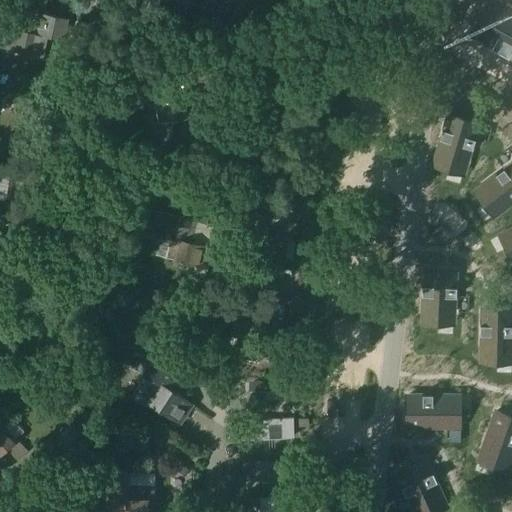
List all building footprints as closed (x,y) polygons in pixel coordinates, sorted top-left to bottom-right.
[(496,18),(483,40),(492,45),(491,47),(492,48),(493,46),(508,54),(507,56),(508,57),(509,55),(511,56),(511,10),(503,6),(496,18)] [(31,9),(27,29),(40,32),(40,33),(64,38),(68,17),(31,9)] [(0,45),(36,53),(40,33),(40,32),(27,29),(4,24),(0,40),(0,45)] [(300,94),(297,81),(294,69),(282,72),(276,73),(279,86),(282,99),(285,110),(291,109),(303,106),(300,94)] [(138,105),(161,101),(175,98),(171,77),(134,84),(138,105)] [(198,94),(175,98),(161,101),(165,121),(202,115),(198,94)] [(441,140),(437,154),(466,162),(470,148),(472,149),(472,148),(471,147),(473,140),(474,140),(475,139),(473,139),(477,124),(448,115),(444,130),(442,130),(441,130),(443,131),(441,139),(439,138),(439,139),(441,140)] [(349,140),(349,151),(393,152),(394,141),(349,140)] [(452,164),(441,188),(464,198),(483,154),(473,150),(465,170),(452,164)] [(496,176),(485,185),(503,209),(511,201),(511,163),(504,170),(503,168),(502,169),(503,170),(497,175),(496,173),(495,174),(496,176)] [(185,196),(187,187),(172,184),(171,187),(170,194),(180,196),(185,196)] [(275,205),(276,194),(264,192),(251,190),(238,188),(237,199),(235,209),(247,212),(260,214),(265,214),(273,216),(275,205)] [(163,203),(164,195),(156,193),(155,201),(163,203)] [(189,241),(193,225),(194,221),(158,212),(153,233),(176,239),(176,238),(189,241)] [(284,226),(264,227),(265,247),(285,247),(284,226)] [(176,238),(176,239),(171,259),(207,268),(212,247),(189,241),(176,238)] [(28,263),(31,249),(29,249),(20,247),(17,261),(28,263)] [(421,294),(421,295),(423,295),(423,310),(453,311),(453,297),(456,297),(456,296),(454,296),(454,288),(456,288),(456,287),(454,287),(455,271),(424,270),(424,285),(422,285),(421,286),(423,286),(423,294),(421,294)] [(183,302),(185,292),(173,288),(160,285),(157,296),(170,299),(183,302)] [(258,313),(259,304),(247,302),(236,300),(234,309),(246,311),(258,313)] [(479,334),(479,335),(481,335),(481,349),(511,350),(511,336),(511,335),(511,334),(511,335),(511,331),(511,325),(511,326),(511,310),(482,309),(481,325),(479,325),(479,326),(481,326),(481,334),(479,334)] [(283,352),(286,334),(274,331),(262,329),(249,327),(237,325),(234,344),(251,346),(258,348),(271,350),(283,352)] [(152,354),(140,372),(160,385),(171,392),(172,392),(183,375),(152,354)] [(296,403),(296,385),(284,385),(272,385),(259,385),(247,384),(247,403),(264,403),(272,403),(284,403),(296,403)] [(160,385),(148,402),(180,423),(192,405),(172,392),(171,392),(160,385)] [(406,396),(406,426),(432,426),(446,427),(446,396),(432,396),(432,394),(431,394),(431,396),(423,396),(423,394),(422,394),(422,396),(406,396)] [(487,436),(482,449),(510,460),(511,455),(511,417),(495,412),(487,436)] [(290,441),(290,423),(278,423),(266,423),(254,423),(241,423),(241,441),(258,441),(266,441),(278,441),(290,441)] [(0,452),(14,440),(0,424),(0,452)] [(424,459),(396,472),(403,486),(401,487),(401,488),(402,487),(406,494),(404,495),(405,496),(407,495),(413,508),(440,496),(434,483),(436,482),(436,481),(434,482),(431,474),(433,474),(432,473),(430,474),(424,459)] [(302,485),(302,467),(290,466),(278,466),(266,465),(253,465),(253,483),(269,484),(277,484),(289,485),(302,485)] [(189,471),(182,466),(177,473),(181,475),(184,478),(186,474),(189,471)] [(106,472),(104,509),(126,510),(126,497),(127,473),(106,472)] [(125,511),(146,511),(147,497),(126,497),(126,510),(125,511)] [(309,511),(310,501),(298,501),(285,501),(273,501),(261,501),(260,511),(309,511)]
